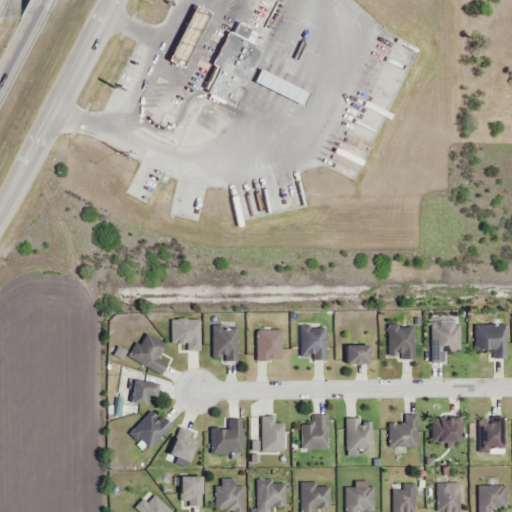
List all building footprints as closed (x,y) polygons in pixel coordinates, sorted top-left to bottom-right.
[(195,5),(167,61),(181,68),(209,13),(195,5)] [(237,22),(231,33),(227,31),(210,64),(218,68),(246,82),(260,52),(252,48),(254,45),(245,40),(250,29),(237,22)] [(246,82),(234,106),(206,92),(218,68),(246,82)] [(258,69),(253,82),(302,105),(307,93),(258,69)] [(170,323),(170,344),(181,344),(181,352),(196,352),(197,323),(170,323)] [(209,330),(210,357),(222,356),(223,363),(237,363),(236,329),(209,330)] [(297,329),(297,357),(322,358),(323,330),(297,329)] [(385,330),(385,351),(396,351),(396,358),(411,359),(412,330),(385,330)] [(429,330),(429,358),(455,359),(455,331),(429,330)] [(477,330),(477,351),(488,351),(488,358),(503,358),(503,330),(477,330)] [(255,333),(255,361),(280,362),(281,333),(255,333)] [(142,335),(129,361),(162,378),(168,367),(157,361),(164,347),(142,335)] [(346,347),(347,363),(370,363),(370,346),(346,347)] [(131,382),(128,405),(146,407),(147,398),(156,399),(158,385),(131,382)] [(128,435),(145,453),(172,427),(164,419),(158,424),(149,415),(128,435)] [(299,426),(300,450),(326,450),(325,417),(312,417),(312,426),(299,426)] [(432,418),(432,447),(457,447),(458,419),(432,418)] [(259,420),(258,456),(284,456),(284,426),(272,426),(272,420),(259,420)] [(345,420),(345,454),(370,453),(370,425),(355,425),(355,420),(345,420)] [(476,429),(476,453),(502,452),(502,420),(488,420),(488,428),(476,429)] [(208,431),(207,457),(239,457),(239,421),(229,421),(229,431),(208,431)] [(388,421),(388,449),(413,450),(414,422),(388,421)] [(182,430),(170,455),(190,465),(202,440),(182,430)] [(182,477),(182,501),(188,501),(188,507),(202,507),(201,477),(182,477)] [(255,482),(255,511),(268,511),(268,508),(284,508),(284,482),(255,482)] [(341,482),(341,511),(354,511),(354,509),(370,508),(370,482),(341,482)] [(297,483),(297,511),(309,511),(309,510),(325,510),(325,483),(297,483)] [(473,483),(473,511),(486,511),(486,510),(502,509),(502,483),(473,483)] [(390,494),(390,511),(414,511),(414,485),(401,485),(401,493),(390,494)] [(433,486),(434,511),(457,511),(457,490),(447,490),(447,486),(433,486)] [(214,488),(214,508),(230,508),(230,511),(240,511),(240,488),(214,488)] [(134,510),(136,511),(171,511),(154,495),(144,504),(142,502),(134,510)]
